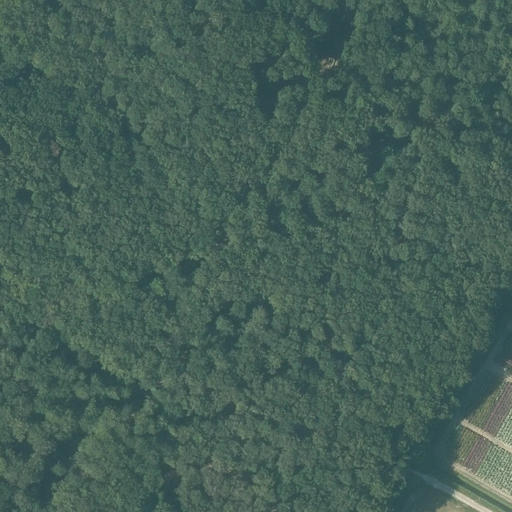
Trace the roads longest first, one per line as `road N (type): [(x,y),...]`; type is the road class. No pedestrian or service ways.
road 1 (track): [(44,511),(118,380)]
road 2 (track): [(118,380),(0,287)]
